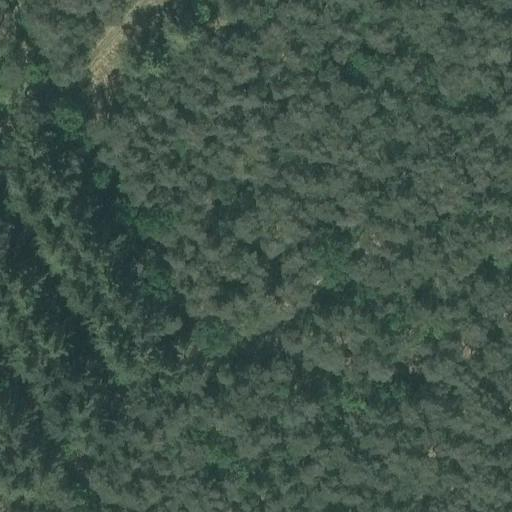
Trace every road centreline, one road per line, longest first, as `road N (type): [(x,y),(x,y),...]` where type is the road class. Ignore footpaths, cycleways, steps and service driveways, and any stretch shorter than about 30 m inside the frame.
road 1 (track): [(7,0),(202,333),(242,353),(511,386)]
road 2 (track): [(0,504),(511,135)]
road 3 (track): [(131,0),(56,84),(0,127)]
